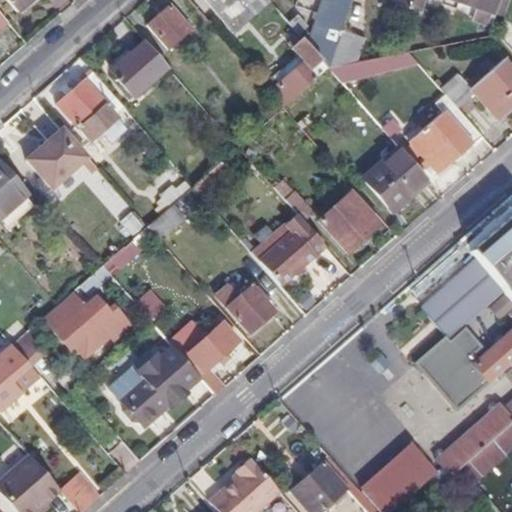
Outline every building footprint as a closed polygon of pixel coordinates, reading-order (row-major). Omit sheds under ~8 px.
[(29,0),(4,0),(16,12),(29,0)] [(270,3),(267,0),(205,0),(234,34),(270,3)] [(321,0),(306,42),(333,51),(340,31),(350,0),(321,0)] [(422,13),(426,0),(398,0),(397,5),(422,13)] [(483,26),(486,23),(494,0),(445,0),(475,10),(471,22),(483,26)] [(193,31),(170,6),(146,27),(168,53),(193,31)] [(288,24),(299,35),(307,28),(297,17),(288,24)] [(364,40),(340,31),(333,51),(327,68),(356,63),(364,40)] [(327,68),(305,44),(299,37),(288,46),(299,58),(264,88),(282,108),(327,68)] [(164,66),(142,41),(109,70),(130,95),(164,66)] [(333,51),(306,42),(305,44),(327,68),(333,51)] [(392,48),(393,56),(407,53),(405,45),(392,48)] [(420,66),(408,53),(407,53),(393,56),(356,63),(327,68),(342,86),(420,66)] [(495,123),(511,108),(511,73),(501,61),(467,91),(495,123)] [(111,114),(120,105),(93,75),(57,106),(89,142),(115,119),(111,114)] [(358,93),(367,104),(378,94),(370,83),(358,93)] [(437,175),(481,137),(443,93),(431,103),(439,114),(408,142),(437,175)] [(50,191),(86,159),(60,130),(24,161),(50,191)] [(245,157),(255,161),(261,147),(250,143),(245,157)] [(427,183),(396,148),(360,180),(387,208),(405,193),(410,198),(427,183)] [(231,174),(221,162),(192,188),(202,199),(231,174)] [(0,219),(25,198),(0,169),(0,219)] [(173,204),(192,188),(184,178),(174,187),(171,184),(158,195),(170,207),(173,204)] [(376,225),(348,194),(318,222),(345,254),(376,225)] [(35,209),(25,198),(0,219),(0,226),(7,234),(35,209)] [(300,201),(290,210),(303,225),(309,232),(318,224),(300,201)] [(155,238),(157,240),(184,216),(173,204),(170,207),(147,228),(155,238)] [(118,220),(134,239),(147,228),(130,209),(118,220)] [(511,216),(467,255),(473,262),(499,291),(499,292),(511,280),(511,216)] [(282,285),(324,249),(309,232),(303,225),(269,255),(276,263),(268,270),(282,285)] [(155,238),(147,228),(134,239),(102,268),(110,277),(155,238)] [(416,299),(462,258),(457,252),(411,292),(416,299)] [(511,332),(486,356),(459,325),(499,291),(473,262),(417,311),(442,340),(413,365),(456,413),(489,384),(511,362),(511,401),(502,410),(497,405),(435,461),(441,469),(450,478),(458,471),(482,450),(489,443),(511,423),(511,332)] [(86,299),(111,278),(110,277),(102,268),(77,289),(86,299)] [(246,334),(271,314),(247,287),(235,298),(225,288),(214,298),(246,334)] [(148,290),(135,302),(151,319),(164,308),(148,290)] [(28,333),(56,308),(46,297),(25,316),(22,313),(16,319),(28,333)] [(68,352),(73,349),(98,327),(109,339),(112,342),(128,328),(113,313),(109,317),(94,300),(90,304),(83,310),(72,299),(43,325),(68,352)] [(2,335),(13,348),(23,338),(12,325),(2,335)] [(198,378),(215,396),(224,388),(207,369),(237,343),(221,326),(201,342),(191,331),(172,348),(198,378)] [(98,327),(73,349),(84,362),(109,339),(98,327)] [(172,348),(171,346),(158,358),(154,355),(135,372),(131,368),(107,389),(122,406),(122,411),(131,421),(136,422),(141,427),(198,378),(172,348)] [(0,358),(0,409),(2,412),(18,396),(11,387),(29,371),(10,349),(0,358)] [(489,443),(482,450),(494,464),(501,457),(489,443)] [(19,444),(0,458),(0,498),(10,511),(40,511),(59,499),(19,444)] [(119,444),(109,456),(127,472),(138,460),(119,444)] [(411,448),(359,494),(374,511),(392,511),(435,475),(411,448)] [(482,450),(458,471),(470,484),(494,464),(482,450)] [(258,511),(279,495),(248,461),(234,473),(237,477),(208,503),(215,511),(258,511)] [(308,511),(319,511),(345,490),(322,464),(290,492),(308,511)] [(411,511),(450,478),(441,469),(435,475),(392,511),(411,511)] [(75,511),(81,511),(99,496),(78,472),(56,491),(75,511)]
